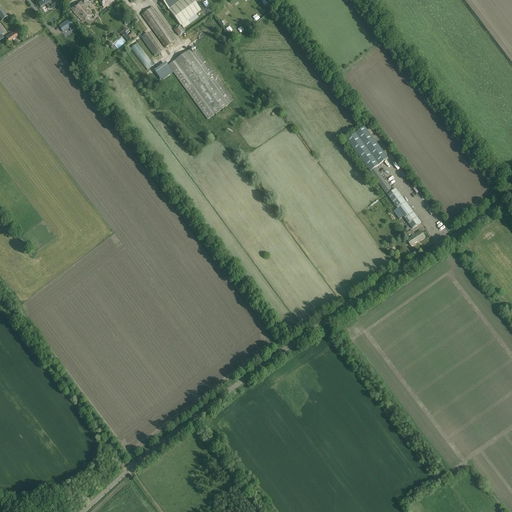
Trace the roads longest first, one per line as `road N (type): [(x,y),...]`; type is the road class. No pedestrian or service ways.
road 1 (unclassified): [(87,511),(130,468),(282,350),(511,197)]
road 2 (unclassified): [(511,192),(367,0)]
road 3 (track): [(0,302),(130,468)]
